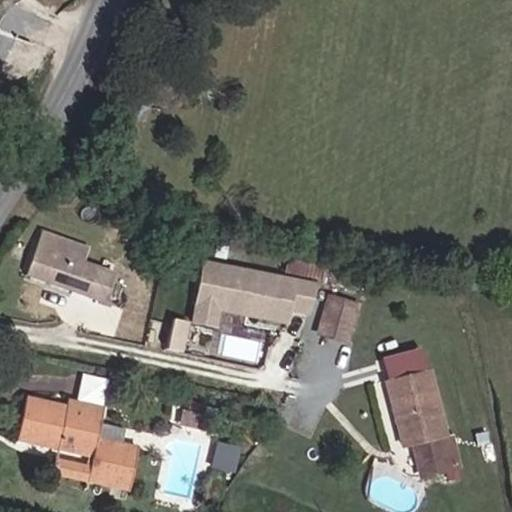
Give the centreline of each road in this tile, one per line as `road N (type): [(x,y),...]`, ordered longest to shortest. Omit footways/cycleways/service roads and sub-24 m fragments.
road 1 (unknown): [(0,317),(226,370),(359,375)]
road 2 (tertiary): [(0,223),(91,68),(115,0)]
